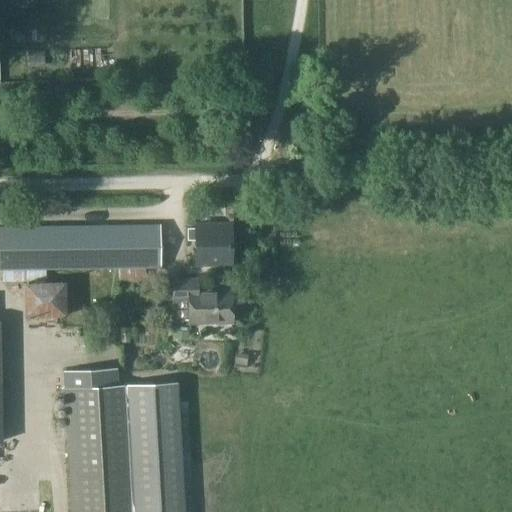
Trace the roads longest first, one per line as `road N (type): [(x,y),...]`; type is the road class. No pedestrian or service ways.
road 1 (track): [(0,189),(260,179)]
road 2 (track): [(260,179),(511,171)]
road 3 (track): [(62,511),(53,401),(18,361),(11,301),(0,290)]
road 4 (track): [(305,0),(265,150)]
